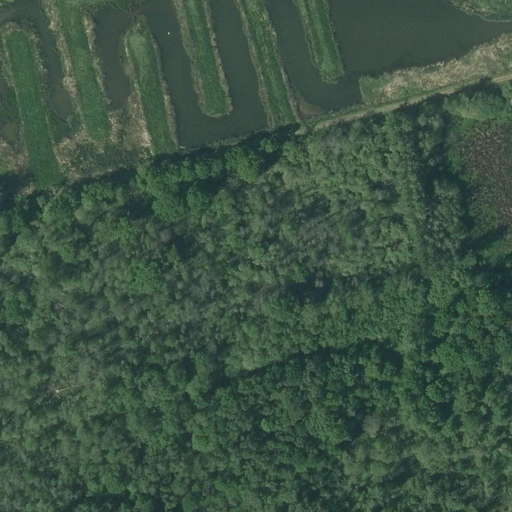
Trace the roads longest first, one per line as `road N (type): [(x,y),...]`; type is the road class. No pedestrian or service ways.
road 1 (track): [(3,212),(511,77)]
road 2 (track): [(413,315),(431,299),(392,109)]
